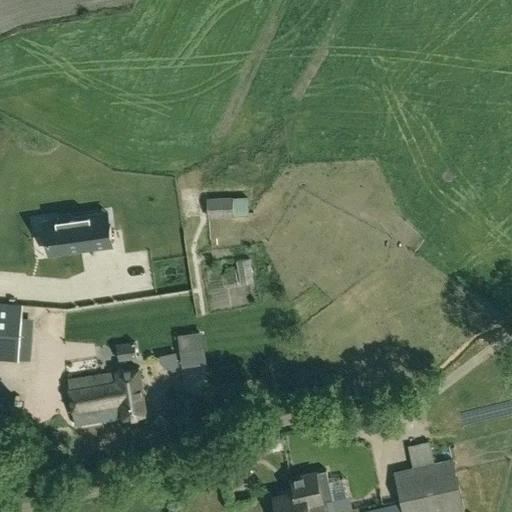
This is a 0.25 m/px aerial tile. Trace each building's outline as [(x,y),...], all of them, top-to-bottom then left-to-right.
[(233,197),(208,197),(208,216),(233,216),(233,197)] [(84,248),(90,247),(90,248),(91,247),(112,244),(111,237),(112,236),(111,226),(110,226),(108,212),(103,213),(57,219),(46,221),(44,221),(45,223),(46,234),(47,240),(49,251),(49,253),(50,253),(61,251),(83,248),(84,248)] [(150,278),(198,276),(197,249),(149,251),(150,278)] [(0,283),(101,272),(99,252),(0,262),(0,283)] [(0,359),(18,361),(22,305),(0,303),(0,359)] [(240,325),(227,327),(181,333),(185,366),(212,362),(213,368),(228,365),(227,360),(244,358),(240,325)] [(118,343),(118,359),(137,357),(137,351),(142,350),(140,338),(118,343)] [(67,377),(74,424),(145,413),(138,367),(67,377)] [(0,430),(0,427),(13,428),(15,395),(0,393),(0,430)] [(464,511),(452,459),(434,463),(429,441),(409,446),(414,467),(393,472),(402,511),(464,511)] [(329,511),(333,511),(325,470),(290,477),(293,491),(272,495),(275,511),(329,511)]
